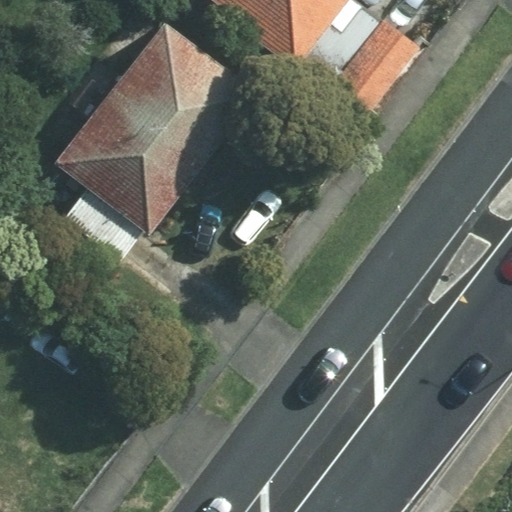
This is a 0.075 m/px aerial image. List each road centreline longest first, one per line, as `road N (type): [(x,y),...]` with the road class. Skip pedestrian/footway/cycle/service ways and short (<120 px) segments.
road 1 (secondary): [(333,425),(447,202),(511,117)]
road 2 (secondary): [(511,271),(333,425)]
